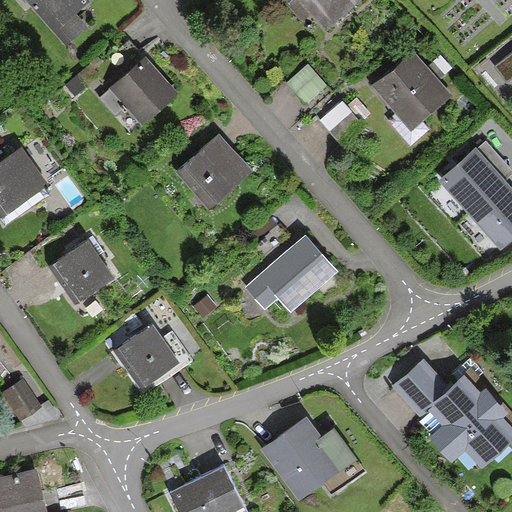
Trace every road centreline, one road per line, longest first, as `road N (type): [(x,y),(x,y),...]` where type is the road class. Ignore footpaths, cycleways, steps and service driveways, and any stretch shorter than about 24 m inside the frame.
road 1 (residential): [(155,0),(430,318)]
road 2 (tertiary): [(89,431),(135,441),(338,364)]
road 3 (residential): [(338,364),(461,511)]
road 4 (residential): [(89,431),(0,300)]
